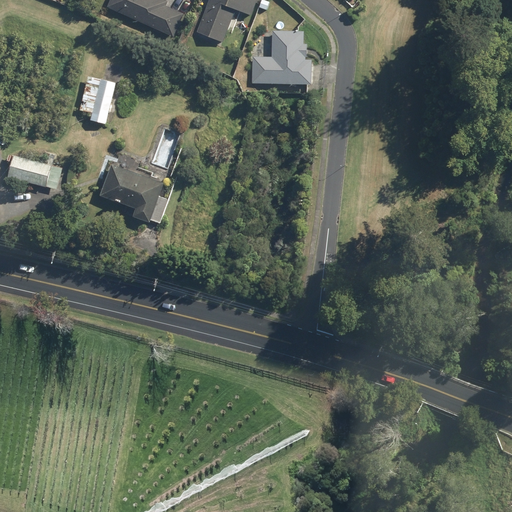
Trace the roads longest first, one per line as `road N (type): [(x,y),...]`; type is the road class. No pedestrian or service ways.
road 1 (residential): [(315,349),(347,47),(342,25),(313,0)]
road 2 (secondary): [(0,264),(315,349)]
road 3 (secondary): [(315,349),(511,417)]
